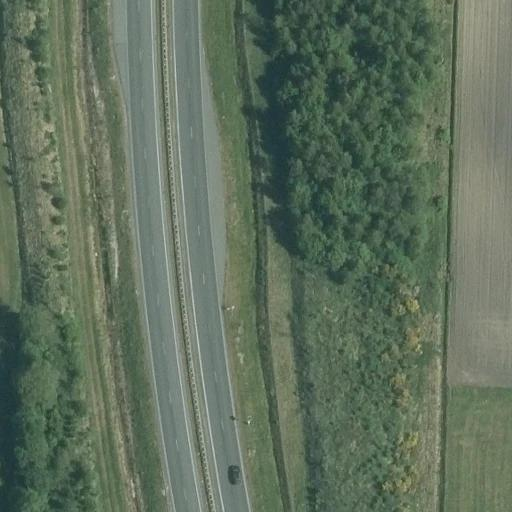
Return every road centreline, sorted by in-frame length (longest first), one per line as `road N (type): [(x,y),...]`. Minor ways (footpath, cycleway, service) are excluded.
road 1 (trunk): [(235,511),(202,276),(185,0)]
road 2 (trunk): [(138,0),(152,247),(186,511)]
